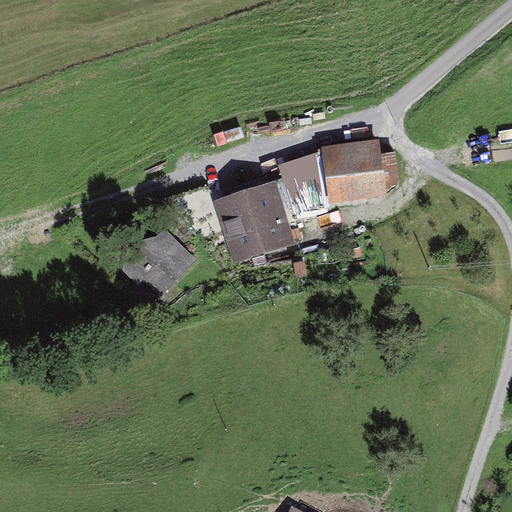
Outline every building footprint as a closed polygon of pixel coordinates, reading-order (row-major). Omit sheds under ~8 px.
[(378,142),(321,150),(321,155),(328,203),(328,206),(388,198),(386,190),(399,188),(395,155),(380,157),(378,142)] [(321,155),(275,167),(291,215),(328,203),(321,155)] [(275,183),(212,203),(232,266),(296,246),(275,183)] [(195,261),(163,229),(117,276),(149,307),(195,261)] [(305,263),(293,265),(296,278),(307,276),(305,263)]
